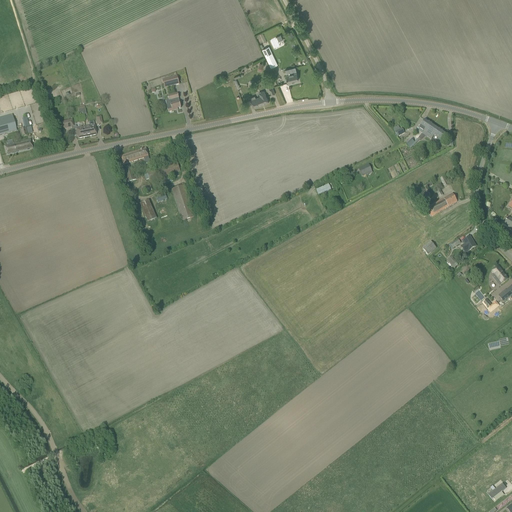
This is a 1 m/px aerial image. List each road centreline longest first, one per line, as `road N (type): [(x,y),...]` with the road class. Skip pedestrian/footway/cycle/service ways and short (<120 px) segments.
road 1 (unclassified): [(329,102),(0,172)]
road 2 (unclassified): [(498,123),(424,103),(329,102)]
road 3 (unclassified): [(511,257),(488,232),(480,207),(478,183),(498,123)]
